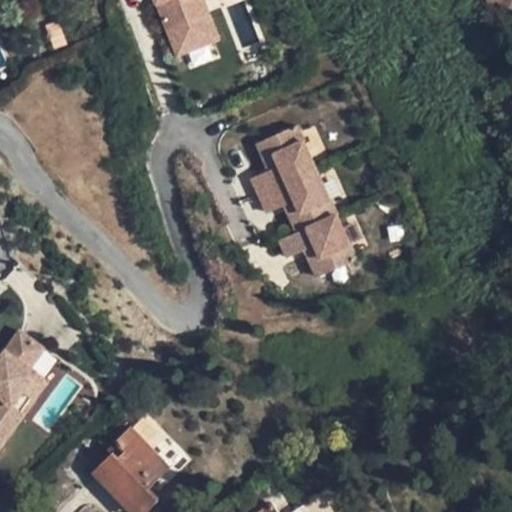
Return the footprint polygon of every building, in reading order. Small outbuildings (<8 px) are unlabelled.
[(206,0),(159,0),(183,57),(223,40),(206,0)] [(259,180),(267,197),(323,170),(303,126),(264,145),(274,167),(284,162),(287,167),(276,171),(259,180)] [(274,167),(276,171),(287,167),(284,162),(274,167)] [(267,197),(275,214),(292,206),(303,201),(305,206),(295,210),(305,233),(344,215),(323,170),(267,197)] [(292,206),(295,210),(305,206),(303,201),(292,206)] [(288,241),(296,258),(313,250),(323,245),(326,250),(315,255),(326,277),(365,259),(344,215),(305,233),(288,241)] [(313,250),(315,255),(326,250),(323,245),(313,250)] [(54,351),(29,334),(0,376),(0,393),(10,401),(0,415),(0,447),(10,454),(35,418),(23,409),(47,376),(40,371),(54,351)] [(47,376),(23,409),(35,418),(59,384),(47,376)] [(115,452),(95,472),(114,492),(120,486),(145,511),(160,497),(149,486),(171,465),(132,427),(117,441),(126,450),(119,456),(115,452)] [(106,443),(111,447),(117,441),(112,436),(106,443)] [(120,486),(114,492),(133,511),(144,511),(145,511),(120,486)] [(294,507),(287,511),(304,511),(303,511),(308,507),(303,498),(292,504),(294,507)]
